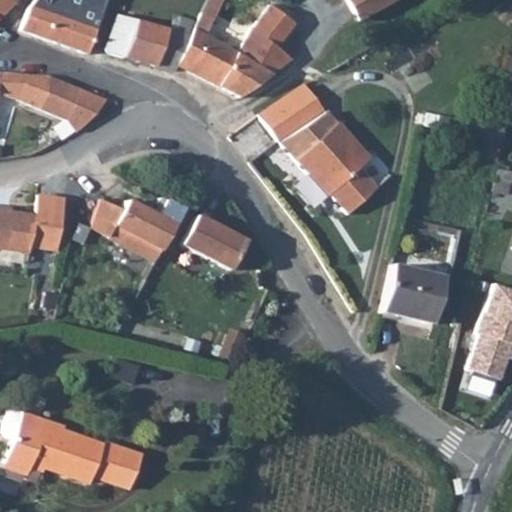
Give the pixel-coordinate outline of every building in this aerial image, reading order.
[(0,0),(0,16),(15,2),(12,0),(0,0)] [(20,32),(44,40),(56,0),(29,0),(23,8),(20,32)] [(102,12),(68,0),(56,0),(44,40),(87,54),(89,48),(102,12)] [(390,0),(344,0),(355,20),(390,0)] [(275,48),(294,24),(268,4),(250,28),(249,27),(236,53),(219,86),(239,96),(291,59),(275,48)] [(102,52),(123,58),(136,21),(116,15),(102,52)] [(167,30),(136,21),(123,58),(153,66),(167,30)] [(153,66),(172,72),(177,63),(189,36),(167,30),(153,66)] [(199,75),(219,86),(236,53),(191,30),(189,36),(177,63),(200,74),(199,75)] [(0,72),(0,95),(17,100),(25,75),(0,72)] [(46,76),(25,75),(17,100),(70,121),(74,132),(77,130),(106,99),(46,76)] [(283,138),(297,129),(324,112),(303,84),(257,116),(276,137),(283,138)] [(312,145),(335,124),(324,112),(297,129),(312,145)] [(348,213),(378,186),(359,166),(370,157),(338,122),(335,124),(312,145),(297,129),(283,138),(276,137),(308,172),(313,167),(332,188),(328,192),(348,213)] [(475,123),(470,136),(500,146),(504,133),(475,123)] [(48,213),(48,218),(59,221),(62,199),(35,195),(32,213),(48,213)] [(121,209),(101,199),(91,229),(154,261),(173,225),(126,200),(121,209)] [(48,213),(32,213),(32,217),(0,213),(0,247),(29,252),(30,246),(46,248),(48,218),(48,213)] [(244,241),(194,216),(179,245),(229,270),(244,241)] [(46,248),(55,249),(59,221),(48,218),(46,248)] [(381,310),(429,323),(441,277),(392,264),(381,310)] [(511,353),(511,294),(485,286),(468,337),(473,339),(463,371),(497,382),(503,363),(508,365),(511,353)] [(216,355),(230,360),(238,337),(224,332),(216,355)] [(222,382),(195,379),(193,404),(220,406),(222,382)] [(14,438),(20,422),(24,410),(14,407),(9,409),(3,419),(1,431),(4,435),(14,438)] [(24,410),(20,422),(42,430),(45,422),(46,417),(24,410)] [(142,452),(102,439),(101,441),(45,422),(42,430),(20,422),(14,438),(7,462),(31,470),(35,458),(47,462),(45,467),(90,481),(93,473),(132,485),(142,452)]
